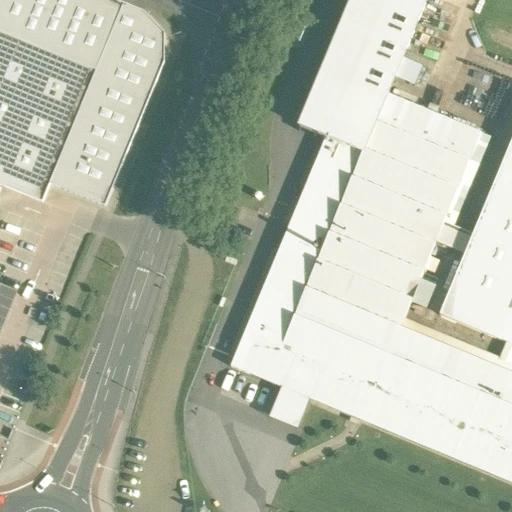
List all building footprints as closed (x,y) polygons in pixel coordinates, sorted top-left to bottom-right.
[(0,0),(0,186),(42,204),(49,188),(109,210),(170,64),(169,36),(147,14),(112,0),(0,0)] [(350,0),(322,68),(387,96),(427,0),(350,0)] [(511,375),(400,329),(436,243),(444,224),(481,135),(387,96),(322,68),(322,69),(305,111),(304,111),(298,127),(326,138),(231,369),(511,485),(511,375)] [(511,141),(473,236),(465,255),(439,317),(511,346),(511,141)] [(244,243),(246,242),(258,210),(258,208),(256,206),(255,205),(252,205),(250,206),(249,207),(235,239),(236,241),(237,242),(239,243),(241,244),(242,244),(244,243)] [(473,236),(444,224),(436,243),(465,255),(473,236)]
